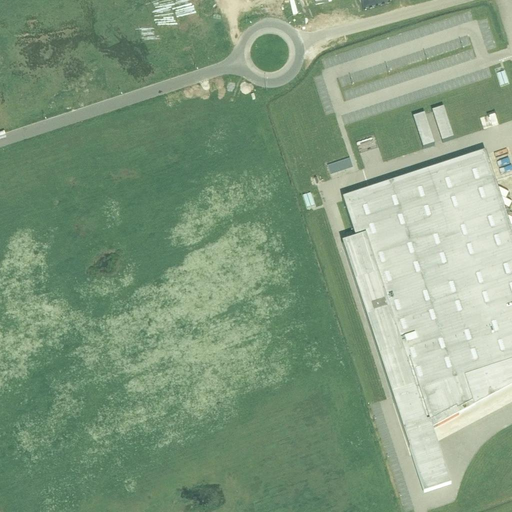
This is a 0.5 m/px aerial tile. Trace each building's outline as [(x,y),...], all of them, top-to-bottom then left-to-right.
[(388,0),(359,0),(363,11),(390,4),(388,0)] [(443,112),(432,117),(442,146),(454,142),(443,112)] [(496,116),(487,119),(490,129),(499,126),(496,116)] [(424,119),(413,123),(423,153),(434,149),(424,119)] [(485,156),(342,203),(356,246),(350,248),(345,250),(403,427),(407,437),(406,437),(408,443),(410,442),(409,439),(417,435),(427,430),(427,433),(430,432),(458,417),(457,414),(472,406),(464,380),(511,364),(511,222),(506,220),(503,211),(509,213),(511,210),(511,207),(511,206),(506,203),(507,200),(509,197),(497,192),(494,183),(485,156)] [(424,502),(451,493),(430,432),(427,433),(427,430),(417,435),(409,439),(410,442),(408,443),(406,437),(407,437),(403,427),(345,250),(341,251),(424,502)]
